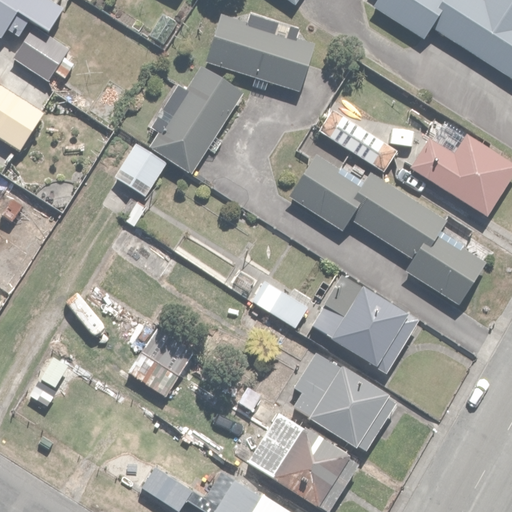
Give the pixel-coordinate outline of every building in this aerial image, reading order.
[(0,0),(0,33),(14,11),(47,32),(67,0),(0,0)] [(511,0),(481,0),(480,1),(478,0),(372,0),(370,4),(424,38),(430,28),(511,79),(511,0)] [(299,88),(311,41),(215,16),(203,63),(299,88)] [(28,25),(9,56),(48,81),(53,73),(64,80),(75,62),(65,56),(68,50),(28,25)] [(198,66),(146,143),(187,170),(240,92),(198,66)] [(0,85),(0,139),(19,150),(42,110),(0,85)] [(377,137),(327,106),(314,128),(385,172),(408,135),(386,122),(377,137)] [(426,135),(406,166),(481,215),(511,166),(511,162),(462,130),(449,150),(426,135)] [(165,160),(132,140),(110,178),(143,197),(165,160)] [(283,192),(336,226),(343,215),(407,256),(400,267),(457,303),(483,261),(435,231),(444,217),(368,168),(355,188),(305,156),(283,192)] [(415,320),(336,274),(304,328),(371,366),(375,359),(388,367),(415,320)] [(309,308),(262,276),(246,300),(269,316),(260,330),(279,343),(290,327),(294,330),(309,308)] [(152,326),(149,331),(124,372),(163,395),(175,374),(187,381),(195,367),(188,363),(194,352),(152,326)] [(396,401),(311,352),(290,389),(297,393),(288,410),(365,454),(396,401)] [(328,511),(358,461),(275,412),(244,464),(325,511),(328,511)] [(289,511),(215,473),(194,511),(196,511),(289,511)]
